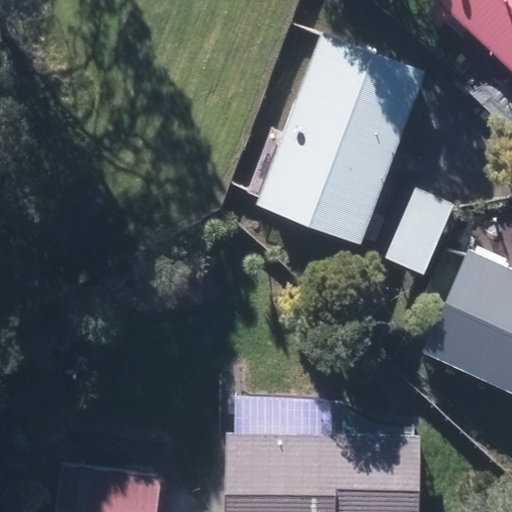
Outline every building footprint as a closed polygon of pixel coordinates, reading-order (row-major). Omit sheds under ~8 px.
[(511,0),(419,0),(511,90),(511,0)] [(345,250),(413,74),(312,35),(244,210),(345,250)] [(450,205),(409,185),(372,260),(413,280),(450,205)] [(511,278),(461,253),(410,356),(511,405),(511,278)] [(209,437),(208,511),(402,511),(403,438),(209,437)] [(51,470),(45,511),(144,511),(148,482),(51,470)]
